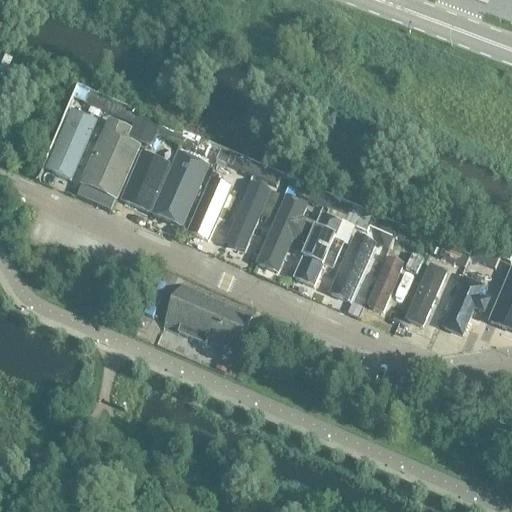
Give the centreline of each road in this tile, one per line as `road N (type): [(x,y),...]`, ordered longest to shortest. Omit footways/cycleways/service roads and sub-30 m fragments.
road 1 (unclassified): [(511,367),(435,375),(17,192)]
road 2 (tertiary): [(511,50),(378,0)]
